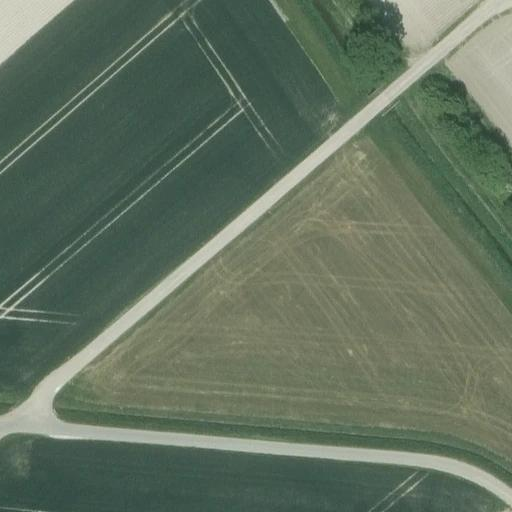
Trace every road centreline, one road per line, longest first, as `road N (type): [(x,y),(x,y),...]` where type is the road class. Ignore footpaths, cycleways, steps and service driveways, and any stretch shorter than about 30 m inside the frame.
road 1 (unclassified): [(17,421),(501,0)]
road 2 (unclassified): [(511,499),(476,463),(17,421)]
